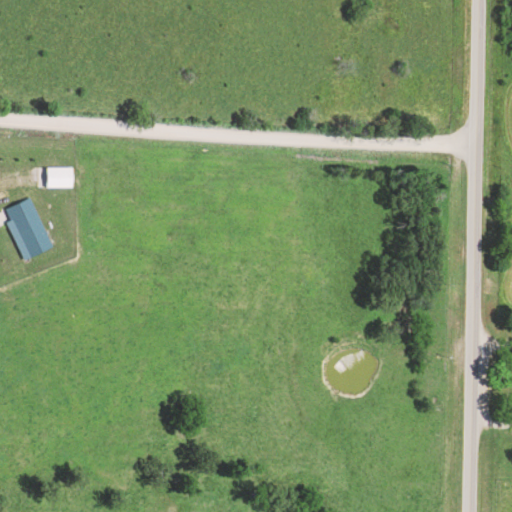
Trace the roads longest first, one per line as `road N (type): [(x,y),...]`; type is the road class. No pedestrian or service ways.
road 1 (secondary): [(465,511),(475,0)]
road 2 (residential): [(473,142),(0,110)]
